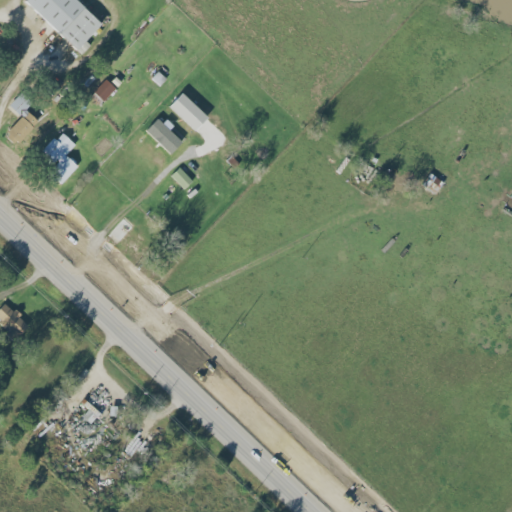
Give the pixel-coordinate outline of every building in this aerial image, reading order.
[(102,24),(75,0),(27,0),(25,2),(82,55),(90,45),(86,41),(102,24)] [(99,105),(115,88),(106,79),(90,96),(99,105)] [(16,145),(38,122),(25,110),(32,104),(21,93),(9,106),(22,118),(5,135),(16,145)] [(169,107),(194,131),(207,118),(182,93),(169,107)] [(146,131),(170,155),(182,143),(169,130),(171,128),(159,117),(146,131)] [(66,156),(75,145),(61,132),(42,153),(56,165),(49,173),(62,184),(78,166),(66,156)] [(171,176),(183,189),(192,181),(179,167),(171,176)] [(110,232),(135,256),(149,241),(124,218),(110,232)] [(0,307),(0,320),(18,338),(29,325),(5,303),(0,307)]
